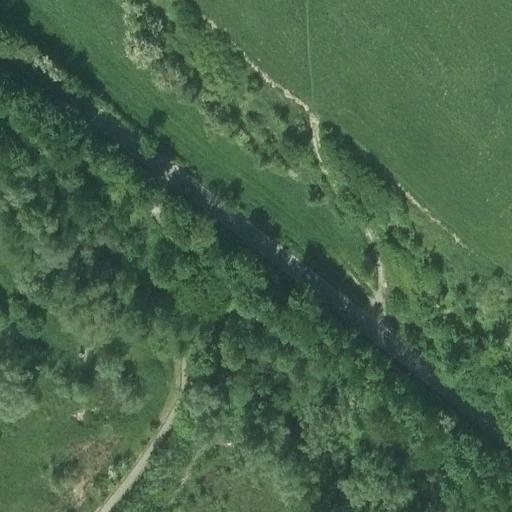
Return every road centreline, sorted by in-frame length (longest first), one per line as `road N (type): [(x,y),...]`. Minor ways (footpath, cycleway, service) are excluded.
road 1 (unclassified): [(511,434),(0,39)]
road 2 (track): [(313,103),(322,156),(377,254),(370,325)]
